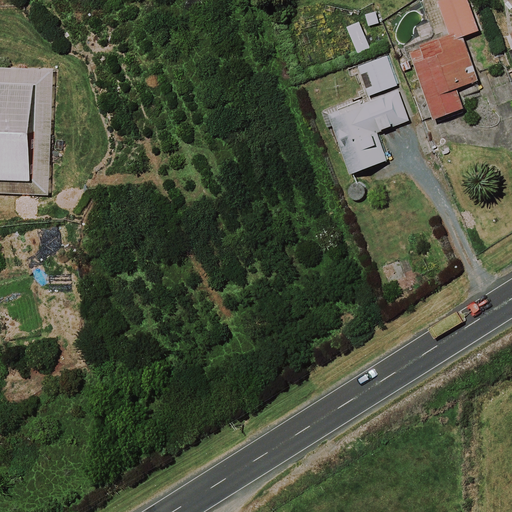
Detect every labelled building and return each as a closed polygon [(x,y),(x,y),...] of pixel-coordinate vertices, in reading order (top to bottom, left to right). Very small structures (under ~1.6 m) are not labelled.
[(482,31),(471,0),(451,0),(443,3),(455,38),(415,52),(439,119),(469,108),(462,88),(485,80),(469,36),(482,31)] [(379,8),(366,11),(370,31),(382,28),(379,8)] [(374,48),(363,22),(351,28),(362,53),(374,48)] [(372,96),(400,85),(389,55),(361,66),(372,96)] [(42,82),(0,80),(0,178),(38,180),(40,124),(42,82)] [(400,85),(372,96),(326,114),(331,128),(336,126),(355,175),(391,161),(380,133),(413,120),(400,85)]
